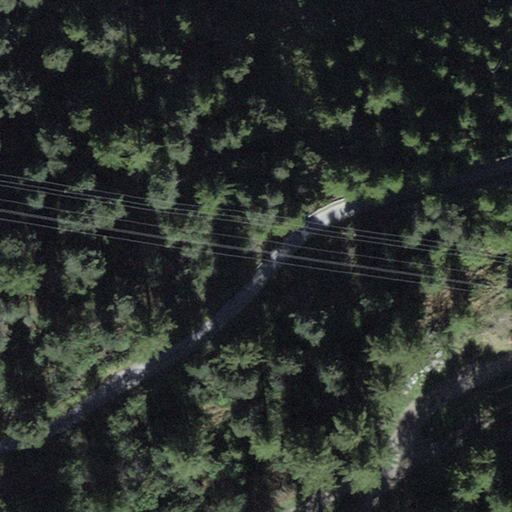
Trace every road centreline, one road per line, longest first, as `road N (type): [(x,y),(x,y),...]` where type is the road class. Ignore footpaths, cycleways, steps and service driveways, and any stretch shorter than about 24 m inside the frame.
road 1 (track): [(0,442),(53,432),(120,379),(201,336),(284,250),(339,212),(511,165)]
road 2 (track): [(511,355),(439,384),(348,511)]
